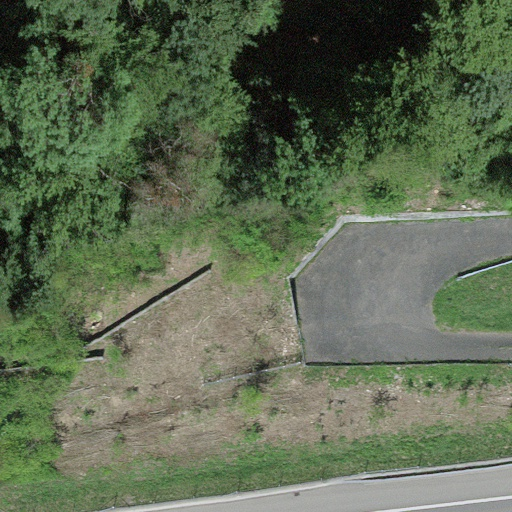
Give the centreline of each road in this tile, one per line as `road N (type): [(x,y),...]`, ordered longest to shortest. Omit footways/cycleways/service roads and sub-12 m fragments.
road 1 (track): [(511,347),(439,347),(379,333),(362,298),(386,269),(511,241)]
road 2 (track): [(0,43),(214,0)]
